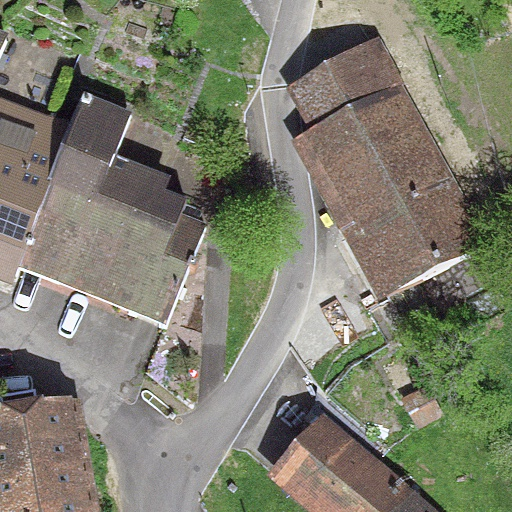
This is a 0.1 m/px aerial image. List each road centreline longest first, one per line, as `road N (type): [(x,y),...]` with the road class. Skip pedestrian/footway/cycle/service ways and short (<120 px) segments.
road 1 (residential): [(292,0),(281,79),(298,227),(290,304),(252,375),(163,483)]
road 2 (residential): [(0,331),(116,408),(163,483)]
